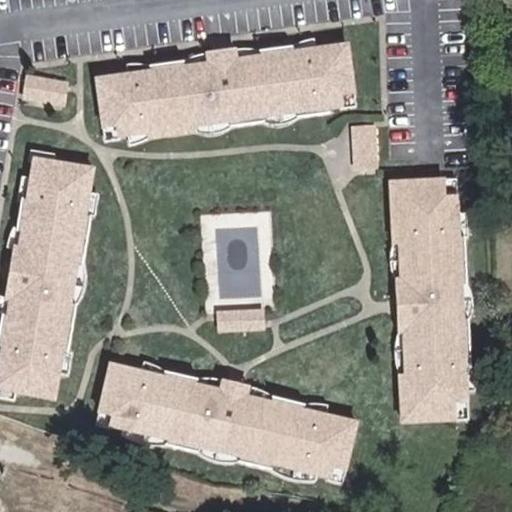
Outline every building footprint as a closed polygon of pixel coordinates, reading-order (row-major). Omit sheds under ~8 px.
[(356,92),(350,43),(294,50),(293,44),(265,48),(266,54),(242,57),(208,61),(184,64),(183,58),(156,62),(156,67),(100,75),(107,124),(121,122),(122,133),(143,130),(144,136),(206,128),(205,122),(273,114),(274,120),(302,116),(302,110),(343,105),(342,94),(356,92)] [(241,48),(207,52),(208,61),(242,57),(241,48)] [(54,81),(15,75),(13,85),(52,91),(53,91),(54,81)] [(13,85),(11,93),(51,99),(52,91),(13,85)] [(356,92),(342,94),(343,105),(358,103),(356,92)] [(121,122),(107,124),(108,135),(122,133),(121,122)] [(378,126),(366,127),(369,167),(381,166),(378,126)] [(366,127),(357,128),(360,168),(369,167),(366,127)] [(82,165),(23,156),(17,200),(10,198),(6,223),(12,223),(9,245),(3,244),(0,264),(0,290),(2,291),(0,302),(0,386),(45,393),(53,345),(59,346),(66,304),(60,303),(67,257),(73,258),(80,216),(74,214),(77,192),(82,165)] [(447,180),(448,198),(461,197),(460,179),(447,180)] [(467,321),(465,283),(471,282),(469,238),(463,238),(461,197),(448,198),(447,180),(393,182),(397,242),(402,242),(405,279),(401,279),(403,332),(408,331),(410,375),(404,376),(406,422),(460,419),(459,401),(472,400),(470,365),(476,364),(474,320),(467,321)] [(269,307),(261,308),(262,325),(270,324),(269,307)] [(261,308),(225,309),(225,326),(262,325),(261,308)] [(351,464),(360,423),(304,411),(306,405),(277,398),(276,404),(249,398),(226,393),(199,387),(200,381),(170,374),(169,380),(114,368),(105,409),(119,412),(116,423),(159,433),(157,438),(187,445),(189,439),(262,456),(260,462),(290,468),(292,462),(334,472),(337,461),(351,464)] [(228,383),(226,393),(249,398),(251,389),(228,383)] [(472,400),(459,401),(460,419),(473,419),(472,400)] [(119,412),(105,409),(102,420),(116,423),(119,412)] [(351,464),(337,461),(334,472),(348,475),(351,464)]
